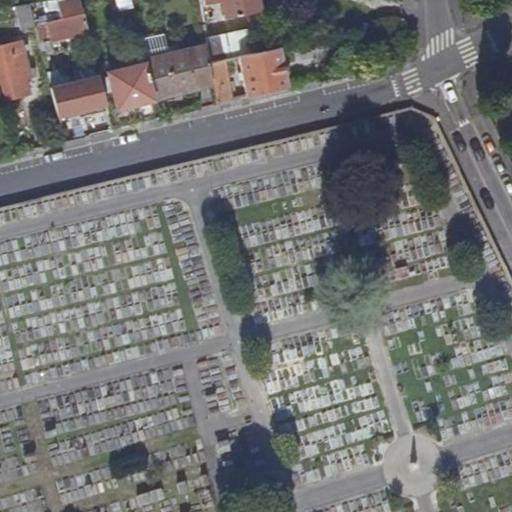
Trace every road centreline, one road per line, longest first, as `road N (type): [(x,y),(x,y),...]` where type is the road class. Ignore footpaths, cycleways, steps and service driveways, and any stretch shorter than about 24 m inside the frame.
road 1 (residential): [(442,66),(379,91),(0,182)]
road 2 (residential): [(511,217),(442,66)]
